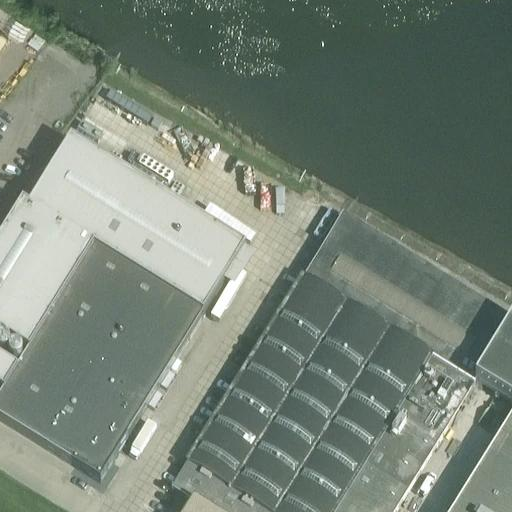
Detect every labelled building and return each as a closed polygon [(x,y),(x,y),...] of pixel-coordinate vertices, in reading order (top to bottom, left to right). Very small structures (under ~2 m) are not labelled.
[(144,132),(157,112),(146,104),(133,124),(144,132)] [(22,206),(0,241),(0,393),(3,395),(0,399),(0,422),(99,484),(202,319),(244,251),(70,143),(29,211),(22,206)] [(305,191),(291,216),(302,222),(316,197),(305,191)] [(315,223),(327,205),(319,201),(308,219),(315,223)] [(278,511),(427,273),(342,220),(304,282),(302,280),(171,491),(192,504),(186,511),(278,511)] [(511,326),(427,273),(278,511),(396,511),(474,387),(511,326)] [(511,511),(511,325),(511,326),(474,387),(511,410),(511,420),(455,511),(511,511)]
